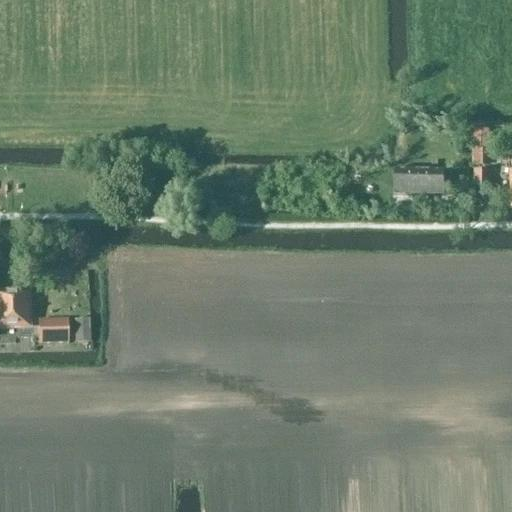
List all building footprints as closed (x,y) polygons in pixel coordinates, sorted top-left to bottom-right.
[(485,168),(485,153),(472,153),(473,168),(485,168)] [(444,198),(444,173),(396,172),(395,197),(444,198)] [(490,173),(472,173),(472,189),(490,189),(490,173)] [(0,329),(26,328),(25,295),(0,295),(0,329)] [(88,345),(88,322),(72,322),(73,345),(88,345)] [(66,345),(66,325),(38,325),(38,346),(66,345)]
